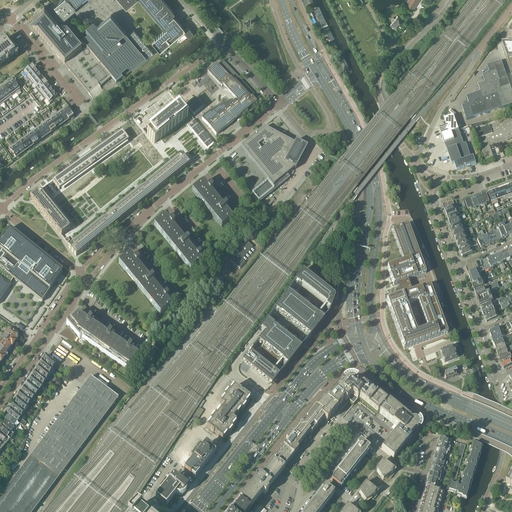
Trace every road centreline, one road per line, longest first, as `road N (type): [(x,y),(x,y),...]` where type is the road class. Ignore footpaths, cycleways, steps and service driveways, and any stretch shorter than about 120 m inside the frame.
road 1 (secondary): [(377,338),(370,293),(375,178),(325,69)]
road 2 (secondary): [(316,74),(354,139),(369,198),(351,303),(357,337)]
road 3 (residential): [(1,208),(224,45)]
road 4 (residential): [(410,161),(377,98),(376,78),(443,0)]
road 5 (secondary): [(365,352),(409,395),(511,440)]
road 6 (secondary): [(511,424),(423,384),(377,338)]
road 7 (residential): [(410,161),(480,46)]
road 8 (secondary): [(274,408),(193,511)]
road 9 (residential): [(356,435),(339,422),(313,453),(292,511)]
road 10 (residential): [(10,17),(86,110)]
